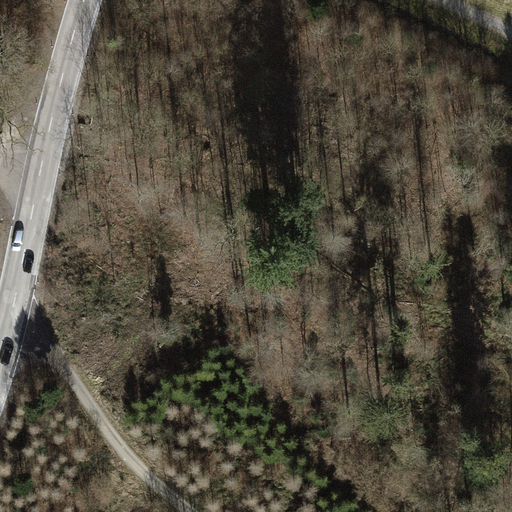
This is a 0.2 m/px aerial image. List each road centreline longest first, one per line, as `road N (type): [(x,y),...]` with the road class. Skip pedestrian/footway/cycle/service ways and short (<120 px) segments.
road 1 (tertiary): [(0,357),(84,0)]
road 2 (track): [(12,310),(140,470),(189,511)]
